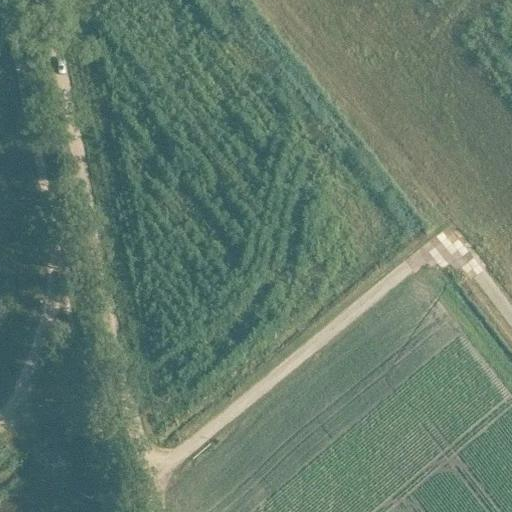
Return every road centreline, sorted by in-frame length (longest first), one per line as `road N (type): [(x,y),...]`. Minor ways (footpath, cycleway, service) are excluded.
road 1 (track): [(163,511),(76,183),(38,0)]
road 2 (unclassified): [(511,325),(447,241),(152,478)]
road 3 (track): [(0,363),(9,345),(0,217)]
